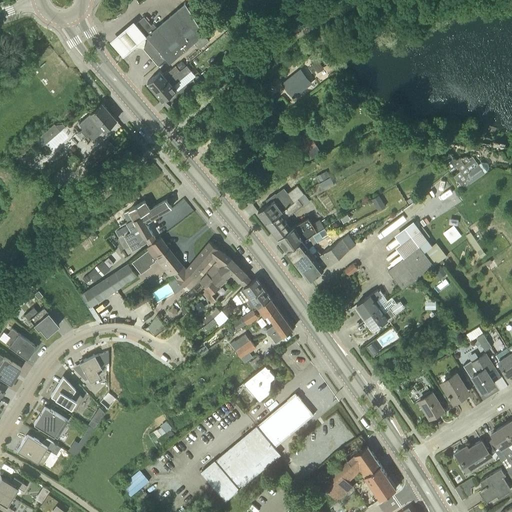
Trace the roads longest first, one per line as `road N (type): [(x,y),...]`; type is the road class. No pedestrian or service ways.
road 1 (tertiary): [(63,21),(228,225),(400,462)]
road 2 (tertiary): [(410,455),(316,319),(105,62),(78,15)]
road 3 (residential): [(0,437),(44,368),(72,341),(132,331),(171,351)]
road 4 (unknown): [(327,361),(210,444),(194,466)]
road 5 (residential): [(511,385),(410,455)]
